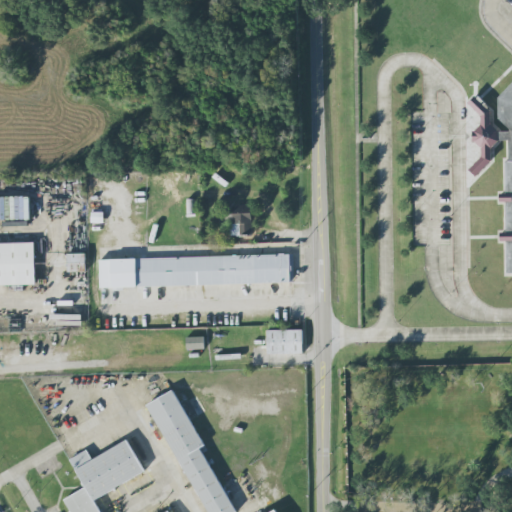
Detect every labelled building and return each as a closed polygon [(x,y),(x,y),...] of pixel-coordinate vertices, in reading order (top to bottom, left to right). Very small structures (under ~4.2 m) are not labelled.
[(503,145),(511,299),(511,86),(510,86),(501,96),(502,127),(473,98),(468,103),(475,110),(478,170),(503,145)] [(31,219),(30,197),(10,197),(10,220),(31,219)] [(222,215),(222,224),(230,223),(231,236),(252,235),(251,206),(231,207),(231,214),(222,215)] [(0,286),(36,285),(35,243),(0,243),(0,286)] [(68,254),(69,272),(86,272),(86,254),(68,254)] [(101,288),(294,283),(293,255),(100,259),(101,288)] [(303,330),(267,330),(267,354),(303,354),(303,330)] [(204,337),(187,338),(187,350),(205,349),(204,337)] [(207,511),(238,511),(239,511),(172,391),(148,404),(207,511)] [(145,474),(129,441),(92,459),(88,450),(71,459),(86,489),(66,498),(73,511),(101,511),(95,499),(145,474)]
